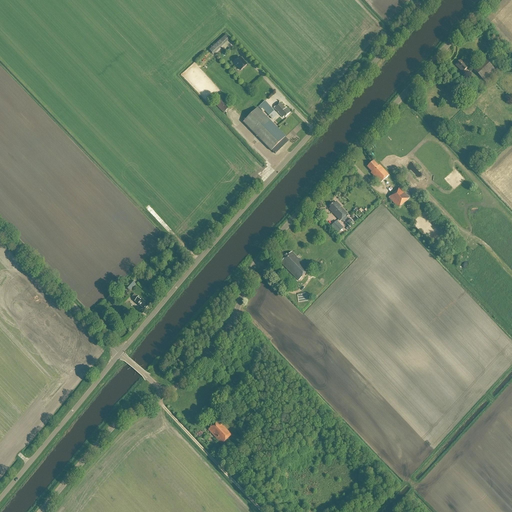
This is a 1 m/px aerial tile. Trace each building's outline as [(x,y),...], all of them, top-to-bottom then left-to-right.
[(213,55),(230,40),(226,35),(209,51),(213,55)] [(237,68),(240,72),(247,66),(240,58),(232,64),(236,68),(237,68)] [(483,58),(472,69),(487,84),(498,73),(491,66),(492,65),(489,62),(488,63),(483,58)] [(457,65),(455,66),(463,74),(468,69),(467,68),(469,66),(465,62),(463,64),(460,61),(459,62),(458,62),(457,63),(457,64),(457,65)] [(224,114),(232,106),(222,96),(214,104),(224,114)] [(269,116),(274,111),(264,101),(259,107),(269,116)] [(285,118),(290,113),(287,109),(286,110),(282,106),(282,107),(279,104),(274,109),(283,118),(284,117),(285,118)] [(275,155),(288,142),(285,139),(286,138),(257,109),(243,123),(271,152),(272,151),(275,155)] [(380,185),(389,176),(379,166),(378,167),(373,162),(367,168),(372,173),(371,174),(373,177),(380,185)] [(410,205),(414,201),(410,197),(409,199),(399,189),(388,199),(398,209),(401,207),(403,209),(408,204),(410,205)] [(340,222),(347,215),(340,207),(336,203),(334,205),(333,204),(329,207),(330,209),(329,210),(340,222)] [(354,224),(350,220),(345,224),(350,228),(354,224)] [(343,229),(336,222),(331,227),(338,234),(343,229)] [(292,253),(281,264),(298,282),(310,271),(297,257),(296,258),(292,253)] [(123,291),(126,288),(131,293),(134,290),(133,288),(136,285),(131,281),(129,279),(121,288),(123,291)] [(113,306),(118,302),(112,295),(107,300),(113,306)] [(145,311),(148,306),(142,301),(139,298),(134,295),(132,298),(136,301),(135,302),(138,305),(145,311)] [(222,445),(231,436),(218,422),(208,431),(222,445)]
